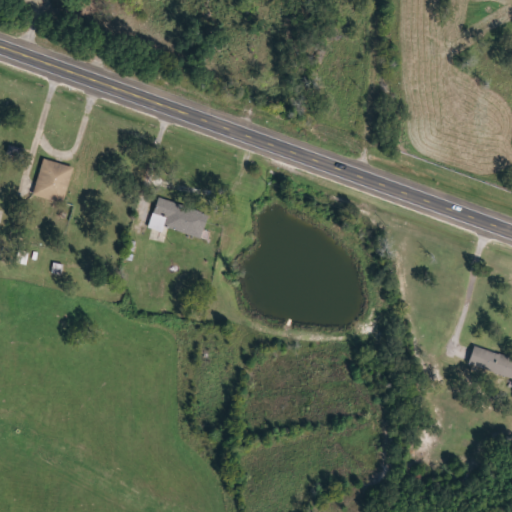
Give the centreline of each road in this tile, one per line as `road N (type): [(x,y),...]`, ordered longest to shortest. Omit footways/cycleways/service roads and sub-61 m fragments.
road 1 (primary): [(511,227),(0,46)]
road 2 (residential): [(237,0),(233,129)]
